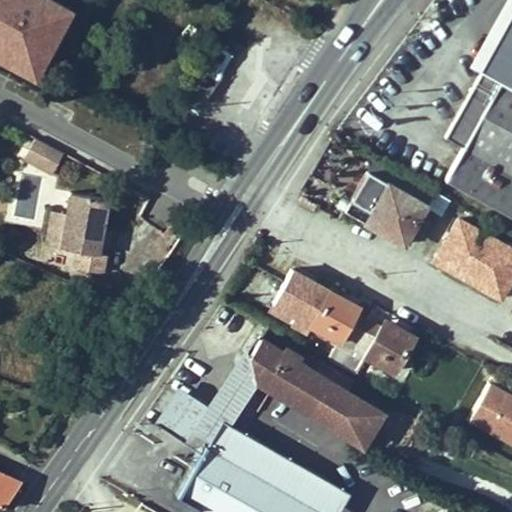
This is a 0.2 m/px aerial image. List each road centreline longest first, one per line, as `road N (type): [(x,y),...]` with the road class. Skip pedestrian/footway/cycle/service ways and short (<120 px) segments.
road 1 (primary): [(29,511),(229,222)]
road 2 (primary): [(229,222),(383,0)]
road 3 (residential): [(229,222),(0,95)]
